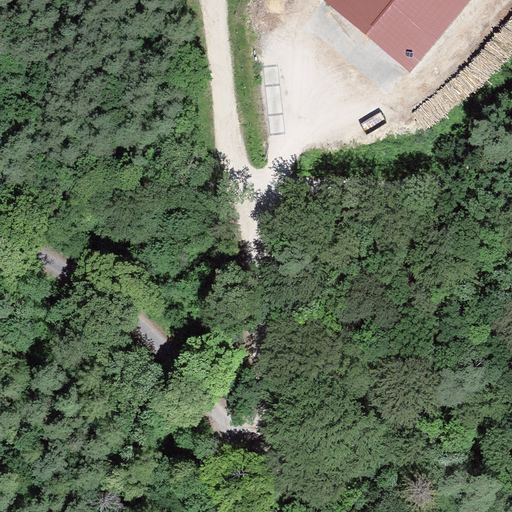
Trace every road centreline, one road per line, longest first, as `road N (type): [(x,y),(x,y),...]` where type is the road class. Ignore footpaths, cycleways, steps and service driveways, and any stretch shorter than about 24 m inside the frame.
road 1 (track): [(511,159),(456,172),(238,187),(0,175)]
road 2 (track): [(210,0),(270,473)]
road 3 (track): [(270,473),(154,336),(78,281),(0,239)]
